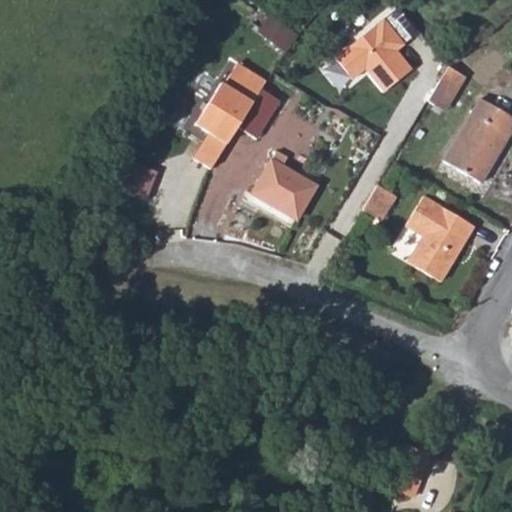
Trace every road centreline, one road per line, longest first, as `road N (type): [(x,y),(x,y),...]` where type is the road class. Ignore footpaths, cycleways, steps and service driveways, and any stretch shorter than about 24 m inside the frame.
road 1 (residential): [(460,370),(298,286),(239,267),(191,267)]
road 2 (track): [(191,267),(0,296)]
